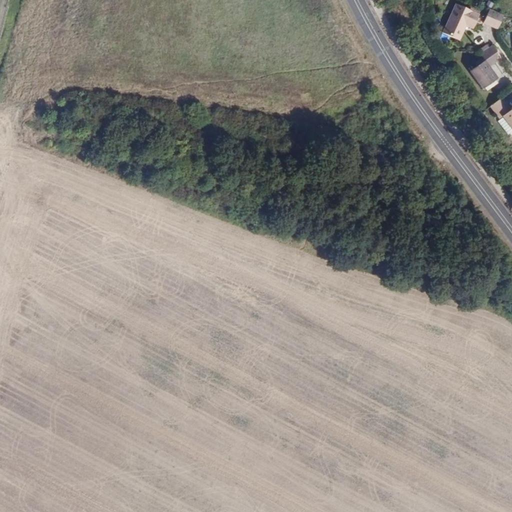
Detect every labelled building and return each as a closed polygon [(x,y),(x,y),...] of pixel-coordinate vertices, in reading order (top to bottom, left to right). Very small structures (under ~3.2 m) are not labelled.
[(475,19),(452,9),(439,36),(456,44),(463,30),(469,33),(475,19)] [(502,19),(488,12),(481,26),(495,33),(502,19)] [(490,49),(477,58),(482,64),(467,74),(480,91),(495,81),(486,69),(498,61),(490,49)] [(502,97),(501,98),(489,107),(497,118),(499,117),(500,118),(510,132),(511,130),(511,107),(510,109),(502,97)] [(510,132),(500,118),(495,122),(505,136),(510,132)]
